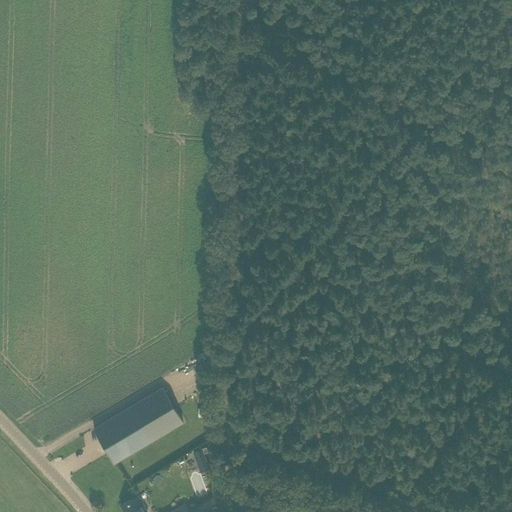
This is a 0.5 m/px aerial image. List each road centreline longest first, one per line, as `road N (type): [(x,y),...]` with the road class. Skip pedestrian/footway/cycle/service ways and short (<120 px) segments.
road 1 (track): [(237,13),(227,341),(419,118)]
road 2 (track): [(511,11),(419,118),(511,176)]
road 3 (track): [(238,0),(237,13),(419,118)]
road 4 (track): [(511,362),(408,487),(410,503),(441,511)]
road 5 (tertiary): [(85,511),(0,418)]
